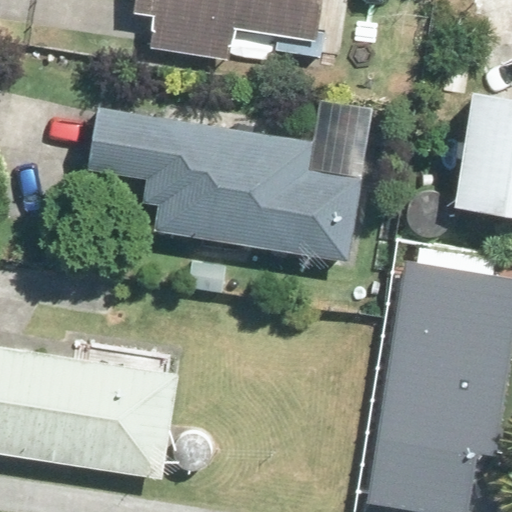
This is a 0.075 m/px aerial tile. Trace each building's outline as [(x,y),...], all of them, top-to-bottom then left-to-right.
[(159,9),(154,42),(236,53),(242,19),(322,33),(327,0),(143,0),(143,6),(159,9)] [(511,85),(483,82),(465,194),(511,200),(511,85)] [(319,133),(104,101),(95,160),(165,171),(157,222),(357,251),(368,171),(314,163),(319,133)] [(189,282),(228,287),(231,263),(192,258),(189,282)] [(0,444),(168,471),(183,368),(0,339),(0,444)] [(511,511),(511,456),(467,453),(465,478),(446,477),(444,507),(460,508),(459,511),(511,511)]
